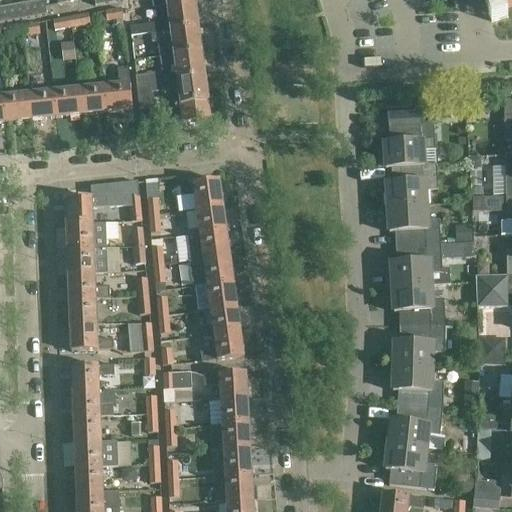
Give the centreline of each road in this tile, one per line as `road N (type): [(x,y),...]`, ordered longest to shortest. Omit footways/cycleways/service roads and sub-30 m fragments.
road 1 (residential): [(27,438),(24,185),(57,171),(251,145)]
road 2 (residential): [(296,466),(349,461),(362,397),(346,91)]
road 3 (residential): [(296,466),(251,145)]
road 4 (residential): [(230,0),(251,145)]
